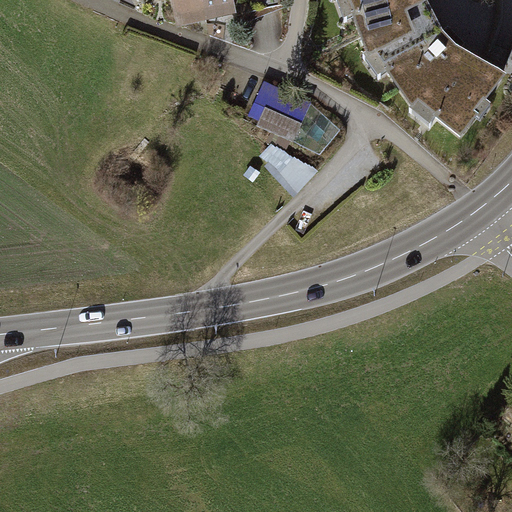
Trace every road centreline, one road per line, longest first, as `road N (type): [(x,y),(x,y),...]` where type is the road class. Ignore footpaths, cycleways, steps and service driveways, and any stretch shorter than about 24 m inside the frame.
road 1 (secondary): [(472,213),(382,264),(290,296),(0,335)]
road 2 (residential): [(298,0),(286,79),(390,137)]
